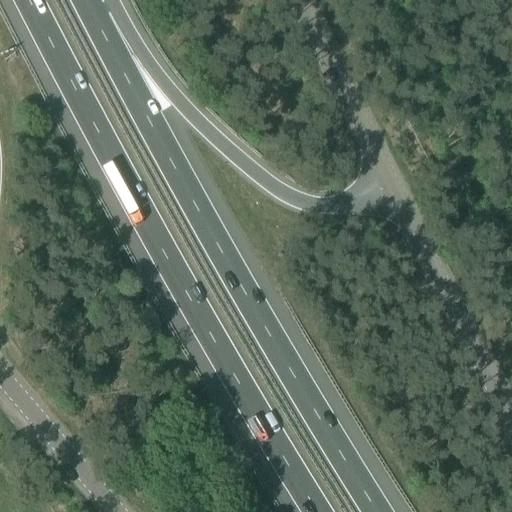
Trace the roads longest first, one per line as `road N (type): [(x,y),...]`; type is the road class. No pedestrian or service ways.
road 1 (motorway): [(29,0),(176,280),(316,511)]
road 2 (motorway): [(376,511),(94,17)]
road 3 (motorway): [(392,196),(323,207),(286,196),(216,140),(94,17)]
road 4 (tertiary): [(511,417),(392,196)]
road 5 (tertiary): [(392,196),(297,0)]
road 6 (tertiary): [(116,511),(0,373)]
